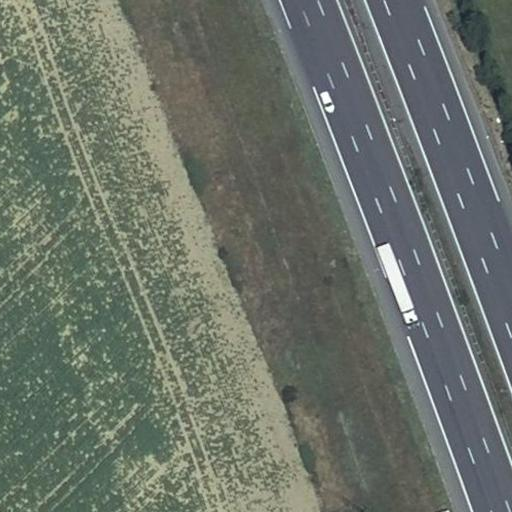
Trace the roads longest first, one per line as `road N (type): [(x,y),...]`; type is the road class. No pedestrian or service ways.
road 1 (motorway): [(304,0),(497,511)]
road 2 (motorway): [(511,324),(389,0)]
